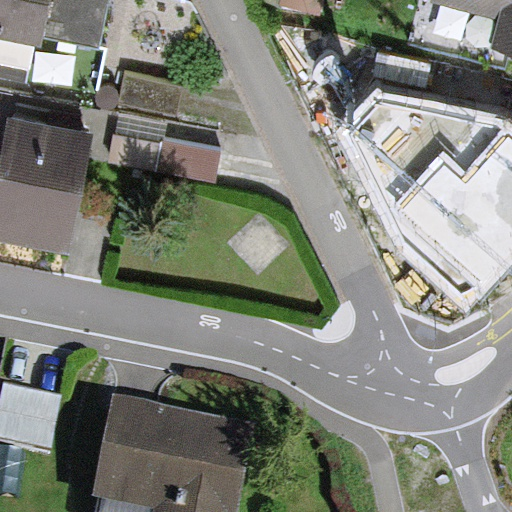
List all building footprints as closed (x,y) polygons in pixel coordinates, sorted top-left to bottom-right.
[(110,0),(0,0),(0,42),(101,59),(110,0)] [(511,0),(432,0),(431,8),(488,19),(479,63),(511,69),(511,0)] [(190,115),(192,79),(136,75),(133,111),(190,115)] [(411,154),(390,259),(493,280),(511,186),(511,96),(488,92),(473,166),(411,154)] [(90,130),(5,117),(0,147),(0,240),(72,251),(90,130)] [(174,143),(172,167),(226,173),(228,149),(174,143)] [(64,455),(71,404),(11,396),(4,448),(64,455)] [(239,511),(253,440),(95,412),(79,502),(135,511),(239,511)]
